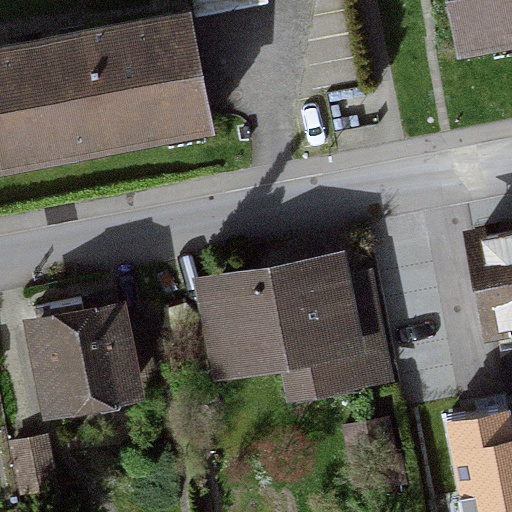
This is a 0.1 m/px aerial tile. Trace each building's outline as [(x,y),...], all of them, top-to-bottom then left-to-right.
[(196,0),(199,11),(252,0),(196,0)] [(511,54),(511,0),(438,0),(450,65),(511,54)] [(0,52),(0,172),(206,139),(186,22),(0,52)] [(489,320),(511,316),(511,229),(473,236),(489,320)] [(334,259),(184,289),(203,385),(272,371),(280,407),(387,385),(364,273),(338,278),(334,259)] [(139,399),(120,296),(16,316),(36,419),(139,399)] [(511,511),(511,416),(509,404),(443,417),(461,511),(511,511)] [(45,433),(13,439),(23,488),(55,482),(45,433)]
